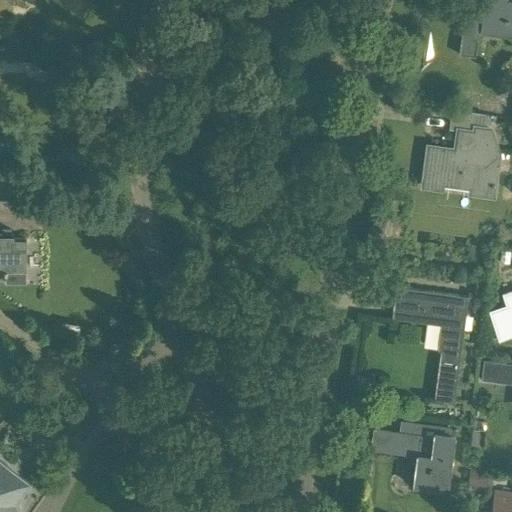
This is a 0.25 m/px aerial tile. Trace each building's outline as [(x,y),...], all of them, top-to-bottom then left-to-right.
[(477,6),(465,5),(458,54),(474,56),(478,31),(479,32),(479,33),(511,37),(511,0),(484,0),(483,8),(477,7),(477,6)] [(506,89),(493,88),(493,96),(506,97),(506,89)] [(448,130),(457,130),(455,149),(428,146),(422,185),(441,188),(442,177),(470,181),(469,192),(492,195),(498,153),(489,128),(485,128),(487,114),(451,109),(448,130)] [(25,283),(26,269),(26,238),(12,237),(12,234),(0,234),(0,268),(5,269),(5,283),(25,283)] [(395,286),(391,317),(391,318),(443,325),(434,398),(454,401),(468,296),(395,286)] [(511,292),(504,295),(507,305),(490,311),(499,337),(511,332),(511,292)] [(486,299),(475,297),(474,310),(484,312),(486,299)] [(480,379),(511,383),(511,363),(483,360),(480,379)] [(433,437),(400,433),(373,429),(371,449),(417,455),(413,485),(447,489),(453,436),(448,435),(449,428),(434,426),(433,437)] [(27,482),(25,480),(18,475),(15,478),(7,472),(10,468),(0,461),(0,511),(17,511),(13,501),(27,482)] [(492,473),(471,470),(469,482),(491,485),(492,473)]
